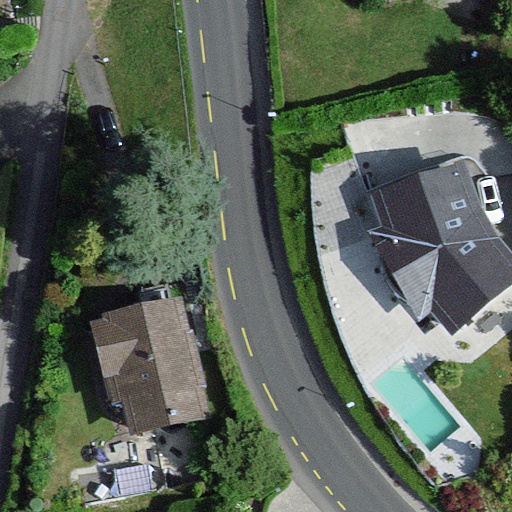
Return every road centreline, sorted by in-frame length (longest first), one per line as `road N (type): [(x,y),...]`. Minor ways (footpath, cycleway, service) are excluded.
road 1 (tertiary): [(384,511),(306,415),(255,292),(219,0)]
road 2 (residential): [(56,0),(0,398)]
